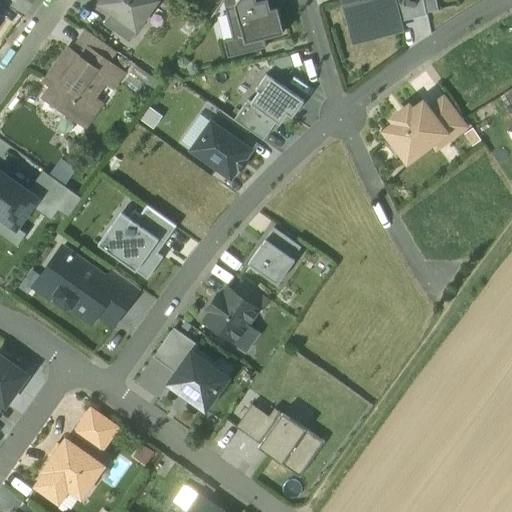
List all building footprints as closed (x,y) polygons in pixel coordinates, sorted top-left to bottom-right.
[(153,0),(102,0),(113,7),(137,24),(138,23),(153,0)] [(284,29),(278,4),(271,6),(269,0),(224,0),(233,34),(224,36),(228,53),(268,44),(265,33),(284,29)] [(343,0),(349,23),(370,18),(374,34),(395,29),(394,27),(402,25),(400,19),(395,0),(343,0)] [(395,0),(400,19),(427,12),(423,0),(395,0)] [(137,24),(113,7),(104,20),(131,39),(140,25),(138,23),(137,24)] [(94,65),(69,48),(49,77),(56,81),(48,93),(85,120),(99,101),(91,95),(106,75),(113,80),(121,70),(101,55),(94,65)] [(305,97),(268,70),(257,86),(260,88),(253,98),(278,116),(282,120),(289,111),(293,113),(305,97)] [(511,86),(503,92),(510,103),(511,102),(511,86)] [(263,136),(278,116),(253,98),(250,96),(235,117),(251,127),(263,136)] [(446,96),(429,108),(445,130),(449,136),(466,124),(446,96)] [(397,121),(387,128),(392,136),(385,141),(396,155),(403,150),(408,157),(445,130),(429,108),(424,101),(414,109),(410,104),(393,116),(397,121)] [(213,120),(242,140),(251,127),(235,117),(222,107),(213,120)] [(242,140),(213,120),(194,146),(232,173),(251,146),(242,140)] [(0,211),(17,223),(32,203),(38,194),(29,188),(0,167),(0,211)] [(32,203),(52,217),(59,207),(69,214),(83,195),(44,167),(29,188),(38,194),(32,203)] [(132,214),(164,237),(174,221),(149,204),(143,213),(136,208),(132,214)] [(123,208),(99,240),(148,274),(163,253),(156,248),(164,237),(132,214),(125,209),(123,208)] [(274,224),(266,236),(293,255),(301,244),(274,224)] [(293,255),(266,236),(248,260),(277,281),(295,256),(293,255)] [(107,275),(63,244),(42,272),(60,284),(55,290),(56,296),(66,303),(72,302),(93,317),(103,303),(93,295),(107,275)] [(114,267),(107,275),(93,295),(103,303),(119,314),(140,286),(114,267)] [(270,296),(242,276),(234,288),(258,305),(261,308),(270,296)] [(234,288),(228,283),(221,293),(218,291),(209,304),(212,306),(205,316),(235,337),(258,305),(234,288)] [(192,348),(198,340),(175,324),(154,353),(177,369),(192,348)] [(228,373),(192,348),(177,369),(169,380),(205,405),(228,373)] [(27,371),(0,351),(0,395),(6,400),(27,371)] [(253,399),(237,422),(261,439),(282,408),(275,403),(269,411),(253,399)] [(118,423),(92,405),(76,428),(102,446),(118,423)] [(261,439),(258,442),(282,459),(306,425),(283,408),(282,408),(261,439)] [(306,425),(282,459),(290,465),(315,431),(306,425)] [(67,436),(45,466),(47,468),(38,481),(59,496),(69,483),(81,492),(103,461),(67,436)] [(232,511),(199,488),(181,511),(232,511)]
